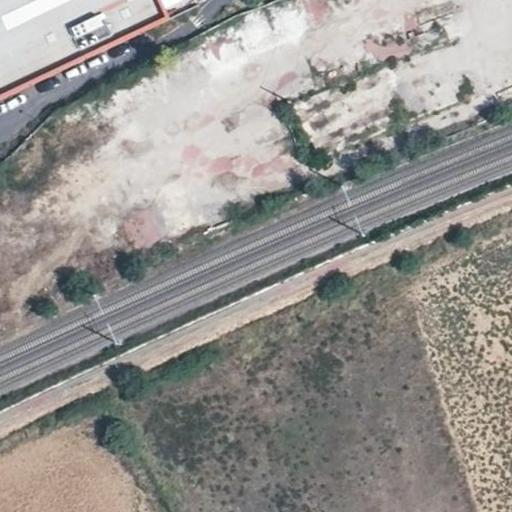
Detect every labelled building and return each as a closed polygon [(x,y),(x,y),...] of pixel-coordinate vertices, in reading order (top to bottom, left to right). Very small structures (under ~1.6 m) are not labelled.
[(0,0),(0,96),(143,26),(130,0),(0,0)] [(170,14),(163,0),(130,0),(143,26),(170,14)] [(277,28),(303,16),(295,0),(282,0),(268,7),(277,28)] [(290,98),(329,81),(323,68),(284,85),(290,98)] [(293,106),(314,156),(406,118),(386,69),(293,106)]
